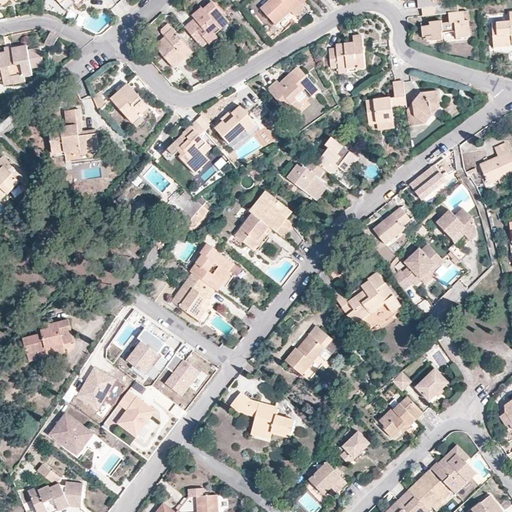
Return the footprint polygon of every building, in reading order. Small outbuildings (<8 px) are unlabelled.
[(56,0),(66,11),(73,4),(78,9),(87,0),(56,0)] [(301,4),(305,0),(267,0),(260,8),(276,25),(289,14),(286,11),(289,8),(292,12),(301,4)] [(194,18),(184,26),(202,48),(208,43),(209,45),(218,37),(215,34),(213,31),(227,19),(211,1),(203,8),(202,7),(192,15),(194,18)] [(305,7),(301,4),(292,12),(295,16),(305,7)] [(458,11),(458,4),(442,6),(421,7),(422,15),(448,13),(449,22),(442,23),(442,20),(429,21),(430,26),(421,26),(422,36),(426,36),(431,35),(431,39),(431,40),(443,39),(442,32),(455,31),(456,37),(470,36),(468,20),(465,20),(464,11),(458,11)] [(510,20),(491,22),(494,50),(511,48),(511,11),(509,12),(510,20)] [(230,22),(227,19),(213,31),(215,34),(230,22)] [(172,29),(164,35),(167,38),(163,40),(162,39),(154,46),(174,68),(186,58),(183,55),(190,48),(172,29)] [(353,36),(354,41),(354,43),(355,47),(350,47),(350,44),(336,45),(336,49),(328,49),(330,69),(338,68),(338,70),(357,69),(357,71),(365,70),(362,36),(353,36)] [(0,52),(0,74),(2,74),(4,85),(25,82),(25,77),(33,76),(31,69),(44,66),(41,48),(28,50),(27,45),(11,48),(12,53),(5,54),(5,52),(0,52)] [(193,51),(190,48),(183,55),(186,58),(193,51)] [(281,86),(279,84),(277,81),(267,90),(288,114),(294,109),(291,105),(297,100),(299,101),(305,95),(302,92),(305,89),(312,97),(319,90),(298,67),(291,73),(294,77),(291,80),(290,78),(281,86)] [(291,73),(279,84),(281,86),(290,78),(291,80),(294,77),(291,73)] [(406,105),(403,81),(392,82),(394,97),(365,101),(369,125),(376,124),(377,130),(394,128),(391,106),(406,105)] [(127,84),(111,99),(131,123),(149,107),(127,84)] [(99,91),(92,96),(95,103),(99,110),(105,104),(99,91)] [(407,110),(409,127),(425,125),(424,116),(430,108),(440,108),(437,91),(420,92),(412,103),(413,109),(407,110)] [(291,105),(294,109),(297,112),(303,106),(299,101),(297,100),(291,105)] [(215,129),(229,145),(245,131),(248,134),(257,125),(240,107),(232,114),(230,112),(221,119),(223,121),(215,129)] [(424,116),(425,125),(440,108),(430,108),(424,116)] [(62,133),(56,134),(50,134),(52,154),(64,152),(64,149),(80,147),(81,153),(90,152),(91,151),(99,150),(97,141),(97,133),(82,135),(82,131),(79,109),(64,111),(66,126),(61,127),(62,133)] [(201,116),(196,121),(205,130),(210,125),(201,116)] [(205,130),(196,121),(182,133),(183,134),(186,138),(188,139),(184,143),(183,141),(179,137),(166,149),(173,156),(176,154),(195,174),(202,168),(195,161),(202,154),(204,155),(211,148),(200,136),(205,130)] [(245,131),(229,145),(234,150),(250,136),(248,134),(245,131)] [(338,182),(348,190),(354,182),(346,175),(358,160),(345,150),(344,154),(340,151),(342,147),(331,139),(325,146),(328,149),(316,164),(324,170),(338,182)] [(498,156),(480,164),(488,183),(511,171),(511,156),(506,143),(494,148),(498,156)] [(64,149),(64,152),(64,155),(81,153),(80,147),(64,149)] [(210,161),(204,155),(202,154),(195,161),(202,168),(210,161)] [(7,195),(20,181),(18,180),(25,173),(11,160),(9,161),(4,156),(0,160),(0,164),(3,167),(0,170),(0,200),(0,201),(6,194),(7,195)] [(316,164),(310,159),(304,167),(301,165),(300,166),(296,163),(285,177),(309,197),(319,184),(316,181),(318,178),(324,170),(316,164)] [(422,200),(447,181),(435,165),(410,185),(422,200)] [(18,180),(20,181),(24,185),(30,179),(25,173),(18,180)] [(319,184),(309,197),(312,200),(323,187),(319,184)] [(266,191),(250,211),(253,214),(272,229),(284,238),(293,226),(288,219),(284,216),(289,209),(279,201),(275,205),(271,203),(275,198),(266,191)] [(199,195),(195,198),(195,199),(196,199),(194,201),(184,193),(181,196),(176,192),(169,200),(182,212),(176,218),(187,227),(196,227),(199,224),(209,211),(203,206),(206,201),(199,195)] [(401,208),(386,220),(382,224),(374,230),(388,247),(396,241),(394,238),(401,232),(403,230),(404,229),(404,227),(403,226),(411,220),(401,208)] [(284,216),(288,219),(293,212),(289,209),(284,216)] [(451,211),(438,223),(454,238),(462,231),(472,241),(478,235),(473,218),(464,209),(457,216),(451,211)] [(272,229),(253,214),(235,236),(243,242),(255,251),(272,229)] [(183,237),(178,234),(175,239),(179,242),(183,237)] [(239,247),(243,242),(235,236),(232,240),(239,247)] [(202,255),(190,271),(192,273),(214,288),(224,275),(226,277),(230,271),(234,264),(217,251),(207,243),(200,253),(202,255)] [(418,286),(424,280),(422,279),(436,265),(439,268),(446,261),(431,244),(424,251),(422,248),(407,263),(411,268),(406,273),(410,277),(404,283),(402,281),(399,284),(406,294),(416,283),(418,286)] [(456,244),(451,249),(453,252),(462,262),(468,256),(456,244)] [(422,279),(424,280),(427,284),(435,277),(432,275),(439,268),(436,265),(422,279)] [(217,290),(219,292),(233,273),(230,271),(226,277),(224,275),(214,288),(217,290)] [(349,300),(346,297),(340,288),(332,293),(362,335),(371,328),(363,318),(385,302),(392,312),(401,305),(376,272),(368,278),(369,280),(360,286),(363,290),(349,300)] [(214,288),(192,273),(172,302),(196,319),(204,309),(207,311),(211,306),(210,300),(207,298),(214,288)] [(360,286),(346,297),(349,300),(363,290),(360,286)] [(210,300),(217,290),(214,288),(207,298),(210,300)] [(204,309),(196,319),(200,321),(207,311),(204,309)] [(47,348),(63,344),(74,341),(68,320),(49,325),(50,329),(42,331),(43,334),(24,339),(30,362),(49,357),(47,348)] [(300,351),(297,348),(296,348),(285,361),(301,375),(333,339),(317,326),(305,339),(308,342),(300,351)] [(144,373),(159,354),(167,343),(151,331),(140,345),(128,361),(133,365),(131,368),(142,376),(144,373)] [(305,339),(297,348),(300,351),(308,342),(305,339)] [(65,353),(63,344),(47,348),(49,357),(65,353)] [(162,356),(159,354),(144,373),(147,375),(162,356)] [(203,373),(177,355),(167,368),(174,373),(165,384),(184,399),(203,373)] [(117,381),(94,368),(77,399),(99,412),(117,381)] [(436,369),(417,388),(430,401),(449,382),(436,369)] [(404,373),(394,381),(403,391),(413,382),(404,373)] [(158,411),(129,391),(118,406),(127,412),(119,424),(138,438),(158,411)] [(260,407),(261,404),(253,402),(241,393),(232,406),(242,413),(243,412),(247,414),(254,416),(251,429),(270,434),(289,439),(293,422),(278,418),(280,413),(277,411),(260,407)] [(411,425),(424,412),(408,396),(395,408),(394,406),(380,420),(387,427),(385,428),(394,438),(401,430),(409,423),(411,425)] [(90,430),(67,413),(58,425),(52,435),(65,445),(68,441),(71,443),(70,445),(79,452),(86,443),(82,440),(90,430)] [(404,432),(411,425),(409,423),(401,430),(404,432)] [(270,434),(251,429),(250,434),(269,439),(270,434)] [(371,443),(359,431),(344,445),(347,449),(341,456),(349,464),(371,443)] [(465,464),(466,463),(469,460),(458,447),(445,459),(449,463),(458,456),(465,464)] [(431,469),(455,495),(476,474),(466,463),(465,464),(458,456),(449,463),(445,459),(439,464),(438,463),(431,469)] [(346,482),(327,462),(310,479),(324,494),(331,487),(335,483),(341,488),(346,482)] [(58,476),(42,463),(36,470),(53,483),(58,476)] [(429,472),(409,491),(415,498),(428,511),(442,498),(444,500),(450,494),(429,472)] [(69,499),(81,501),(83,482),(64,480),(64,484),(61,483),(60,482),(50,486),(49,483),(40,487),(38,484),(28,489),(37,507),(46,503),(49,508),(69,499)] [(335,483),(331,487),(336,492),(341,488),(335,483)] [(158,511),(218,511),(217,495),(205,495),(204,488),(188,489),(189,497),(196,497),(197,511),(174,511),(163,504),(158,511)] [(415,498),(409,491),(400,500),(406,507),(415,498)] [(489,496),(480,503),(482,506),(491,499),(489,496)] [(406,507),(400,500),(386,511),(428,511),(415,498),(406,507)] [(81,504),(81,501),(69,499),(49,508),(46,503),(37,507),(39,511),(50,511),(71,503),(81,504)] [(471,511),(501,511),(491,499),(482,506),(480,503),(471,511)]
